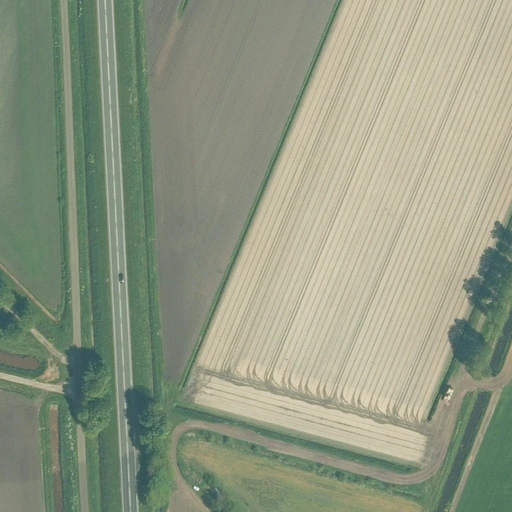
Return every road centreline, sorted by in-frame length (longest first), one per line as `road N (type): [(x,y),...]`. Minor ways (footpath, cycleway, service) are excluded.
road 1 (trunk): [(129,511),(104,0)]
road 2 (unclassified): [(84,511),(61,0)]
road 3 (track): [(468,379),(434,464),(419,475),(396,477),(174,418)]
road 4 (track): [(511,253),(468,379),(498,387),(450,511)]
